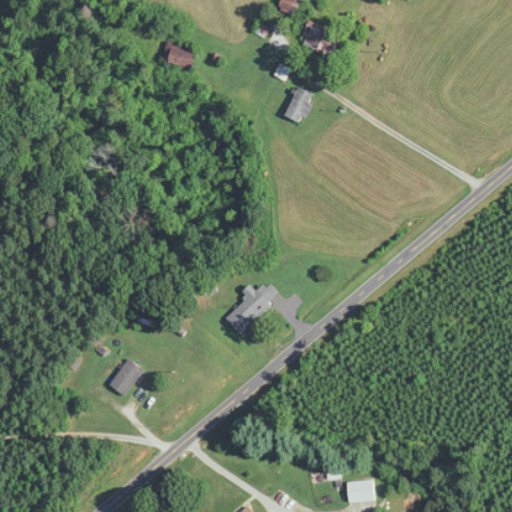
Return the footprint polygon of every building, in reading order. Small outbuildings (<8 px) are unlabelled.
[(198,54),(169,45),(164,61),(194,70),(198,54)] [(305,124),(313,105),(311,104),(315,94),(299,88),(288,118),(305,124)] [(227,319),(242,335),(274,307),(270,303),(281,293),(271,282),(259,293),(252,285),(243,294),(248,300),(227,319)] [(112,387),(128,397),(145,370),(129,360),(112,387)] [(349,484),(351,504),(376,501),(374,481),(349,484)]
